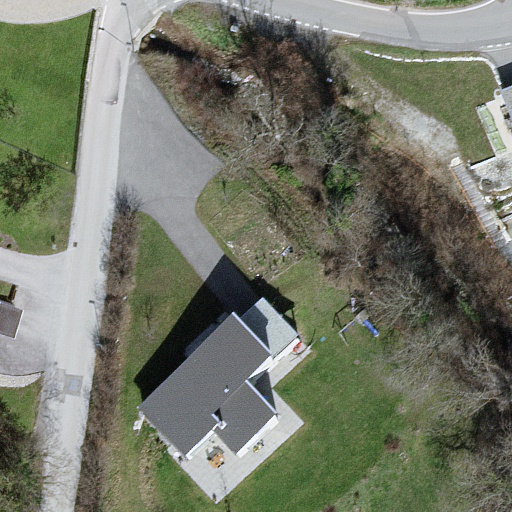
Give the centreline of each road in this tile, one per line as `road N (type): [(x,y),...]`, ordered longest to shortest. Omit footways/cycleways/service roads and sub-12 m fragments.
road 1 (residential): [(46,511),(113,38),(129,0)]
road 2 (residential): [(273,0),(407,28),(461,31),(511,19)]
